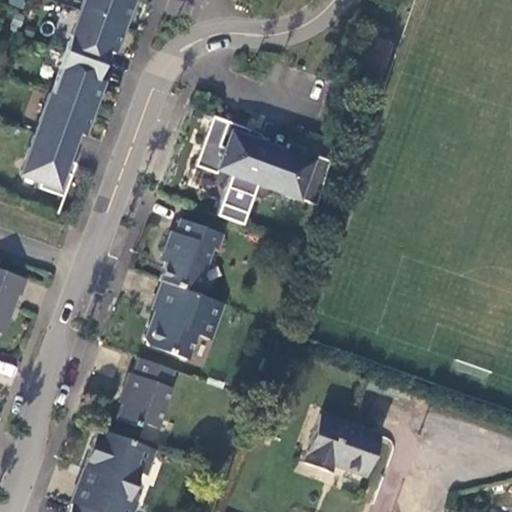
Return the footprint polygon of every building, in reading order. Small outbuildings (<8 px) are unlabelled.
[(83,0),(79,11),(125,29),(135,0),(133,0),(83,0)] [(115,55),(125,29),(79,11),(65,52),(99,65),(104,51),(110,53),(115,55)] [(389,42),(394,28),(374,21),(369,36),(389,42)] [(389,42),(369,36),(353,81),(373,88),(389,42)] [(99,65),(104,67),(110,53),(104,51),(99,65)] [(50,93),(95,110),(105,84),(99,82),(94,80),(99,65),(65,52),(50,93)] [(99,82),(104,67),(99,65),(94,80),(99,82)] [(50,93),(35,135),(69,148),(75,132),(79,134),(86,136),(95,110),(50,93)] [(258,186),(271,153),(256,147),(257,142),(260,136),(227,123),(218,148),(224,150),(217,170),(231,176),(227,189),(253,199),(258,186)] [(69,148),(74,149),(79,134),(75,132),(69,148)] [(69,148),(35,135),(20,175),(41,183),(39,189),(64,199),(76,165),(69,163),(64,161),(69,148)] [(271,153),(272,148),(257,142),(256,147),(271,153)] [(315,208),(328,163),(314,158),(314,156),(287,146),(284,153),(283,157),(271,153),(258,186),(315,208)] [(69,163),(74,149),(69,148),(64,161),(69,163)] [(283,157),(284,153),(272,148),(271,153),(283,157)] [(213,173),(207,197),(223,200),(228,176),(213,173)] [(165,264),(157,281),(161,282),(195,295),(212,249),(216,251),(222,235),(180,219),(175,233),(170,233),(162,254),(165,264)] [(24,280),(0,271),(0,334),(1,335),(16,295),(19,295),(24,280)] [(195,295),(161,282),(150,310),(158,314),(156,320),(149,324),(143,339),(146,346),(186,362),(196,336),(210,342),(223,306),(195,295)] [(173,372),(138,358),(131,376),(128,374),(121,392),(125,393),(116,420),(135,427),(141,424),(156,430),(170,390),(167,389),(173,372)] [(321,413),(304,462),(329,471),(332,463),(364,475),(378,434),(321,413)] [(87,471),(74,506),(89,511),(131,511),(135,503),(127,500),(137,473),(145,477),(155,450),(99,429),(84,470),(87,471)]
